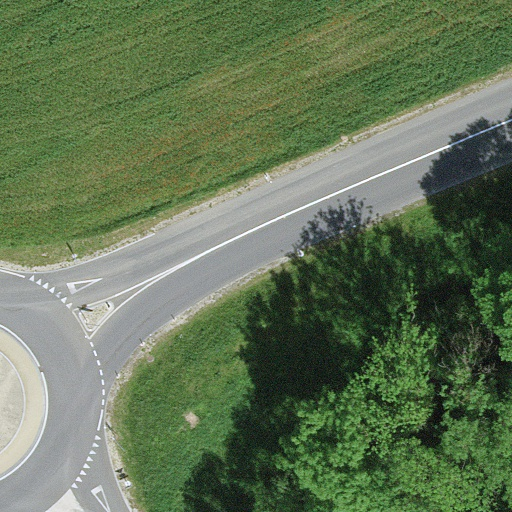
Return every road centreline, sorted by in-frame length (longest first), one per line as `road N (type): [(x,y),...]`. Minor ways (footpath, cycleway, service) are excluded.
road 1 (tertiary): [(245,240),(511,125)]
road 2 (tertiary): [(245,240),(63,328)]
road 3 (tertiary): [(56,487),(77,447),(84,409),(82,368),(63,328)]
